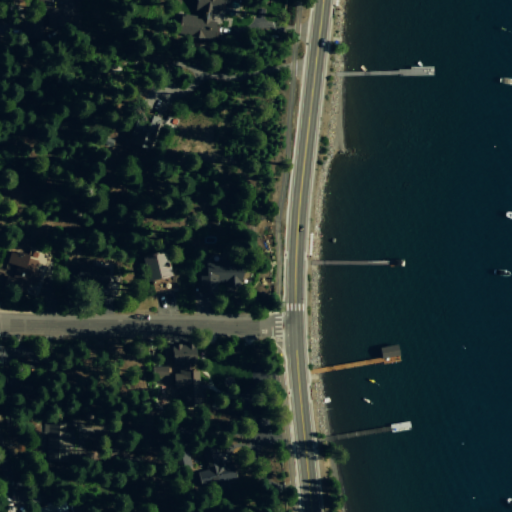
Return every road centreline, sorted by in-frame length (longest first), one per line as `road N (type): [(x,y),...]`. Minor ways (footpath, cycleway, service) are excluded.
road 1 (primary): [(295,323),(320,0)]
road 2 (residential): [(0,322),(295,323)]
road 3 (primary): [(304,511),(295,323)]
